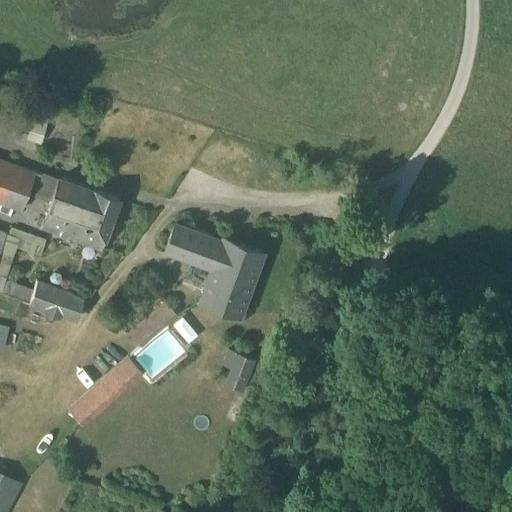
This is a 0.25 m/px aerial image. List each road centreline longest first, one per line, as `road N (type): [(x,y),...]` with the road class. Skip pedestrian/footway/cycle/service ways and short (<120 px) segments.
road 1 (track): [(393,511),(375,273),(413,167)]
road 2 (unclassified): [(473,0),(457,93),(413,167)]
